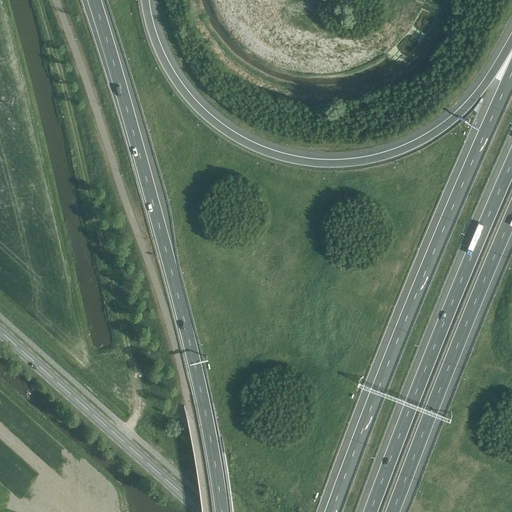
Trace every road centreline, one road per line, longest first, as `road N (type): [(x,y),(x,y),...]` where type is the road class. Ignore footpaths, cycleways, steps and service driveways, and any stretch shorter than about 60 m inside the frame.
road 1 (motorway): [(94,0),(184,319),(221,511)]
road 2 (motorway): [(511,47),(460,113),(419,142),(363,162),(300,163),(236,140),(189,102),(155,43),(144,0)]
road 3 (motorway): [(511,71),(330,511)]
road 4 (motorway): [(511,165),(370,511)]
road 5 (motorway): [(393,511),(511,219)]
road 6 (secondary): [(201,511),(0,332)]
